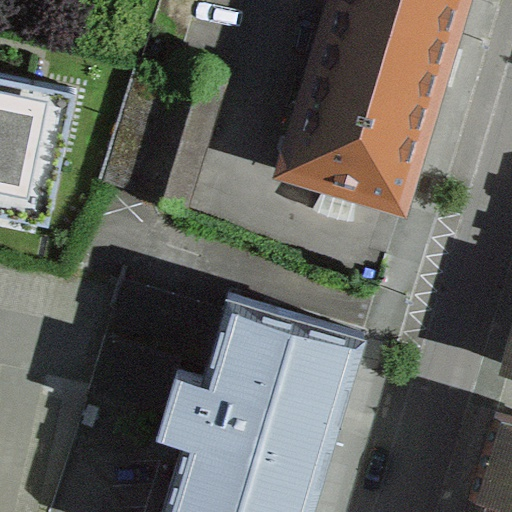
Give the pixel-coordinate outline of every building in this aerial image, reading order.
[(465,0),(332,0),(284,167),(406,203),(465,0)] [(230,69),(179,54),(175,68),(158,123),(206,138),(209,138),(230,69)] [(104,178),(137,189),(158,123),(175,68),(141,57),(104,178)] [(0,71),(0,210),(49,220),(77,88),(0,71)] [(158,123),(137,189),(185,211),(206,138),(158,123)] [(224,307),(124,277),(108,332),(183,355),(208,362),(224,307)] [(311,511),(366,332),(229,291),(224,307),(208,362),(205,372),(180,365),(178,364),(164,410),(159,428),(185,436),(162,511),(311,511)] [(164,410),(178,364),(180,365),(183,355),(108,332),(90,388),(164,410)] [(511,511),(511,410),(496,406),(461,511),(511,511)]
